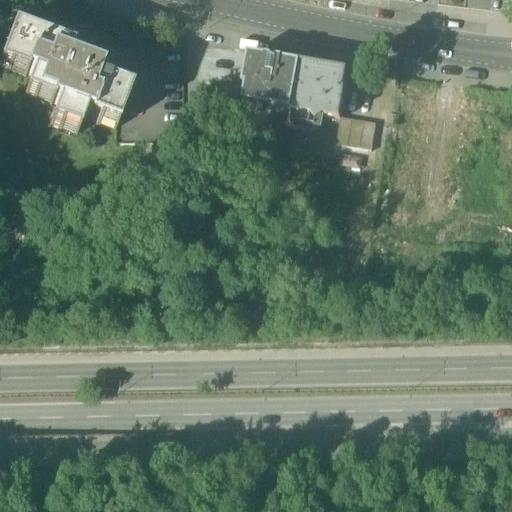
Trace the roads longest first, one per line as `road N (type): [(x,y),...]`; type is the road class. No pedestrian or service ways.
road 1 (trunk): [(0,456),(352,446),(511,421)]
road 2 (trunk): [(511,363),(0,373)]
road 3 (trunk): [(0,412),(511,407)]
road 4 (secondary): [(187,0),(511,58)]
